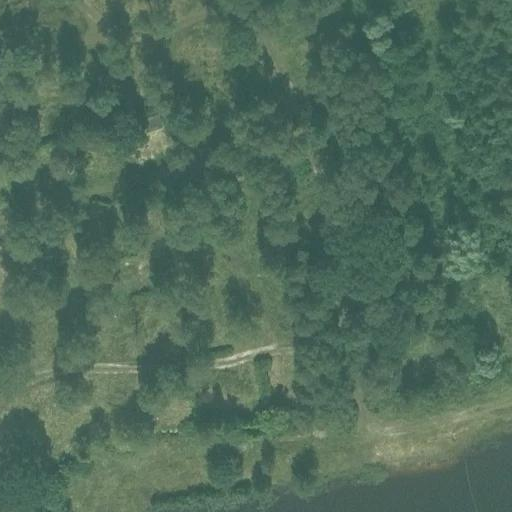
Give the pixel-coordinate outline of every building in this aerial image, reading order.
[(0,0),(0,19),(4,37),(32,31),(28,17),(25,18),(20,0),(0,0)] [(189,14),(186,0),(175,0),(177,16),(189,14)] [(55,6),(57,23),(70,21),(68,4),(55,6)] [(305,28),(316,25),(321,51),(341,47),(334,10),(303,15),(305,28)] [(202,46),(186,50),(189,61),(204,58),(202,46)] [(205,58),(207,69),(225,66),(223,55),(205,58)] [(325,74),(311,79),(315,89),(329,84),(325,74)] [(1,130),(14,130),(14,87),(1,87),(1,130)] [(123,100),(127,113),(163,99),(159,87),(123,100)] [(248,91),(235,92),(239,144),(252,143),(248,91)] [(140,149),(178,138),(171,116),(144,124),(150,142),(138,145),(140,149)] [(289,193),(312,189),(307,162),(284,166),(289,193)] [(85,237),(113,233),(110,214),(82,218),(85,237)] [(251,235),(271,229),(266,216),(247,222),(251,235)] [(152,233),(155,247),(199,236),(196,223),(152,233)] [(56,270),(56,279),(79,278),(76,226),(63,226),(65,269),(56,270)] [(261,279),(291,278),(291,263),(261,265),(261,279)] [(205,265),(171,278),(175,290),(209,277),(205,265)] [(223,302),(239,295),(232,282),(217,289),(223,302)] [(325,294),(330,336),(343,335),(338,292),(325,294)] [(145,299),(147,347),(158,346),(158,330),(170,330),(169,298),(145,299)] [(271,317),(298,311),(295,299),(268,305),(271,317)] [(47,313),(30,315),(32,335),(49,333),(47,313)] [(229,319),(213,320),(215,348),(230,347),(229,319)] [(428,381),(429,344),(412,344),(411,381),(428,381)] [(278,385),(289,385),(287,364),(276,364),(278,385)] [(111,389),(96,391),(101,421),(117,418),(111,389)] [(38,447),(50,442),(40,417),(28,422),(38,447)] [(0,470),(1,472),(12,463),(0,447),(0,470)]
